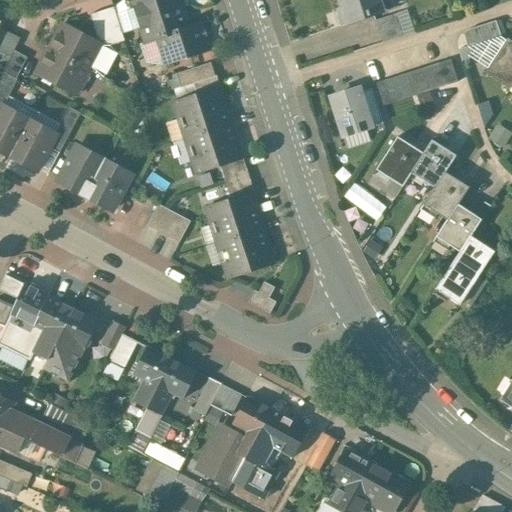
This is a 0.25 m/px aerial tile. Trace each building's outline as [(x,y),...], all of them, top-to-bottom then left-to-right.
[(179,0),(141,0),(133,3),(147,43),(158,39),(158,38),(188,28),(188,27),(179,0)] [(340,0),(343,8),(340,9),(345,25),(390,11),(386,0),(340,0)] [(114,7),(90,15),(98,39),(111,46),(125,41),(114,7)] [(496,21),(468,30),(464,33),(467,47),(468,48),(475,45),(501,36),(496,21)] [(188,28),(158,38),(158,39),(166,64),(209,50),(200,24),(188,27),(188,28)] [(102,46),(63,25),(50,50),(89,71),(102,46)] [(21,38),(0,27),(0,52),(11,58),(15,51),(21,38)] [(501,36),(475,45),(480,52),(468,56),(488,69),(506,41),(501,36)] [(488,69),(485,73),(510,89),(511,86),(511,41),(508,38),(488,69)] [(467,47),(459,49),(462,61),(467,60),(466,57),(468,56),(480,52),(475,45),(468,48),(467,47)] [(89,71),(50,50),(37,74),(76,95),(89,71)] [(15,51),(11,58),(4,73),(16,79),(28,58),(15,51)] [(451,59),(439,63),(446,86),(458,82),(451,59)] [(211,63),(176,74),(181,87),(194,83),(215,76),(211,63)] [(439,63),(428,67),(435,89),(446,86),(439,63)] [(428,67),(417,70),(424,93),(435,89),(428,67)] [(417,70),(405,74),(413,97),(424,93),(417,70)] [(4,73),(0,80),(0,110),(3,105),(4,106),(18,80),(16,79),(4,73)] [(413,97),(405,74),(394,78),(401,100),(413,97)] [(215,76),(194,83),(197,95),(218,88),(220,88),(217,76),(215,76)] [(401,100),(394,78),(383,81),(390,104),(401,100)] [(390,104),(383,81),(371,85),(372,89),(378,108),(390,104)] [(197,95),(174,102),(186,138),(230,123),(218,88),(197,95)] [(359,89),(331,98),(343,136),(371,127),(360,93),(359,89)] [(372,89),(360,93),(371,127),(383,123),(378,108),(372,89)] [(4,106),(3,105),(0,110),(0,151),(10,157),(29,120),(4,106)] [(69,107),(55,134),(56,134),(49,147),(60,153),(81,114),(69,107)] [(29,120),(10,157),(36,171),(49,147),(56,134),(55,134),(29,120)] [(230,123),(186,138),(197,173),(220,166),(241,159),(241,158),(230,123)] [(491,138),(505,147),(511,135),(511,130),(500,123),(491,138)] [(424,154),(397,137),(376,170),(402,187),(411,173),(424,154)] [(456,155),(432,140),(424,154),(411,173),(435,188),(445,172),(456,155)] [(131,174),(78,145),(58,183),(111,211),(131,174)] [(241,159),(220,166),(224,177),(247,170),(243,158),(241,158),(241,159)] [(247,170),(224,177),(228,188),(251,181),(247,170)] [(469,187),(445,172),(435,188),(424,205),(447,220),(458,204),(469,187)] [(251,181),(228,188),(231,199),(250,193),(251,194),(254,192),(251,181)] [(231,199),(206,207),(218,243),(262,229),(251,194),(250,193),(231,199)] [(170,210),(159,204),(147,226),(158,232),(170,210)] [(447,220),(437,237),(459,252),(460,252),(470,236),(481,219),(458,204),(447,220)] [(170,210),(158,232),(168,237),(180,216),(170,210)] [(191,221),(180,216),(168,237),(179,243),(191,221)] [(262,229),(218,243),(229,278),(273,264),(262,229)] [(470,236),(460,252),(459,252),(449,269),(473,284),(494,252),(470,236)] [(473,284),(449,269),(435,289),(460,305),(473,284)] [(48,297),(5,275),(0,288),(0,291),(18,299),(15,306),(14,307),(6,327),(0,337),(0,346),(30,361),(34,354),(32,353),(44,330),(34,325),(48,297)] [(264,282),(259,293),(255,291),(249,302),(270,314),(276,302),(269,298),(275,288),(264,282)] [(73,310),(48,297),(34,325),(44,330),(32,353),(34,354),(48,360),(73,310)] [(14,307),(0,300),(0,324),(6,327),(14,307)] [(98,323),(73,310),(48,360),(44,368),(68,380),(83,349),(84,350),(98,323)] [(112,321),(101,343),(115,350),(126,328),(112,321)] [(172,359),(147,347),(134,374),(144,379),(158,387),(172,359)] [(197,372),(172,359),(158,387),(173,394),(183,399),(197,372)] [(158,387),(144,379),(133,401),(147,408),(158,387)] [(511,380),(500,399),(511,406),(511,380)] [(242,395),(221,384),(211,404),(232,415),(242,395)] [(173,394),(158,387),(147,408),(161,415),(173,394)] [(14,403),(0,396),(0,427),(2,428),(9,414),(14,403)] [(271,410),(247,397),(232,424),(243,429),(257,437),(271,410)] [(89,426),(50,404),(43,417),(65,428),(66,426),(84,436),(89,426)] [(296,423),(271,410),(257,437),(271,444),(281,450),(296,423)] [(31,424),(9,414),(2,428),(25,438),(31,424)] [(80,446),(31,424),(25,438),(60,455),(59,456),(73,463),(80,446)] [(25,438),(2,428),(0,433),(0,444),(18,453),(25,438)] [(228,429),(213,457),(207,453),(198,470),(230,487),(245,458),(231,451),(239,435),(228,429)] [(257,437),(243,429),(239,435),(231,451),(245,458),(257,437)] [(312,455),(321,433),(312,429),(302,451),(312,455)] [(326,470),(336,435),(320,431),(310,466),(326,470)] [(271,444),(257,437),(245,458),(259,466),(271,444)] [(183,468),(188,455),(152,441),(147,454),(183,468)] [(370,463),(346,450),(331,476),(341,482),(355,490),(370,463)] [(34,472),(0,457),(0,476),(11,481),(27,487),(34,472)] [(393,511),(409,484),(371,463),(370,463),(355,490),(370,498),(368,501),(388,511),(393,511)] [(184,473),(169,498),(191,511),(194,511),(209,488),(184,473)] [(0,476),(0,488),(6,492),(11,481),(0,476)] [(355,491),(341,482),(330,503),(344,511),(355,491)] [(370,498),(355,490),(355,491),(344,511),(343,511),(344,511),(343,511),(362,511),(368,501),(370,498)] [(495,511),(499,505),(482,496),(473,511),(495,511)]
